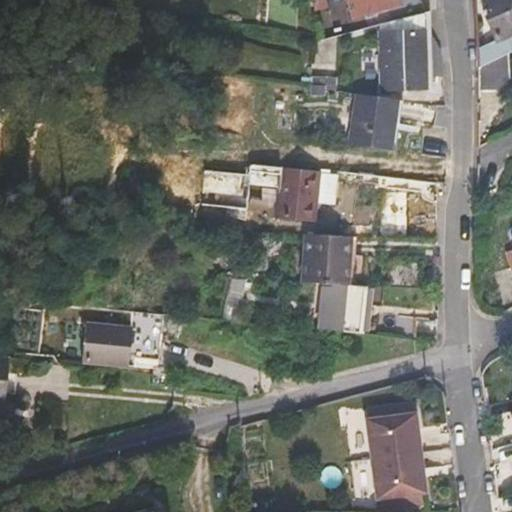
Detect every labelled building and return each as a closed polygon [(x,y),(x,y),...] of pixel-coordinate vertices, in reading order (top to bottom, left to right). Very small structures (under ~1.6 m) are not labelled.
[(374,0),(378,12),(409,2),(416,0),(374,0)] [(416,0),(409,2),(412,13),(430,7),(443,3),(442,0),(416,0)] [(511,50),(511,0),(483,0),(490,13),(484,16),(495,39),(479,47),(480,66),(511,50)] [(430,29),(430,7),(412,13),(379,22),(381,90),(432,89),(432,80),(442,79),(441,44),(430,29)] [(356,93),(349,144),(389,149),(397,98),(356,93)] [(389,149),(397,150),(404,99),(397,98),(389,149)] [(387,173),(418,176),(420,156),(399,154),(399,157),(389,156),(387,173)] [(214,165),(212,202),(249,204),(251,167),(214,165)] [(281,167),(274,218),(314,223),(321,172),(281,167)] [(388,234),(417,235),(418,211),(389,210),(388,234)] [(222,265),(265,267),(266,233),(244,232),(243,256),(222,255),(222,265)] [(304,234),(302,281),(326,283),(345,284),(348,236),(304,234)] [(359,236),(348,236),(345,284),(356,284),(359,236)] [(420,261),(389,259),(387,286),(418,288),(420,261)] [(229,295),(241,295),(245,278),(233,277),(229,295)] [(345,284),(326,283),(322,329),(361,332),(366,285),(356,284),(345,284)] [(133,326),(87,321),(82,363),(128,368),(129,356),(161,360),(166,312),(135,309),(133,326)] [(312,315),(298,313),(296,327),(311,328),(312,315)] [(415,317),(383,314),(380,334),(413,337),(415,317)] [(12,393),(14,373),(5,372),(3,392),(12,393)] [(367,421),(412,414),(410,403),(366,410),(367,421)] [(426,493),(414,414),(412,414),(367,421),(365,421),(377,500),(379,500),(424,493),(426,493)] [(424,493),(379,500),(380,511),(389,511),(426,507),(424,493)]
